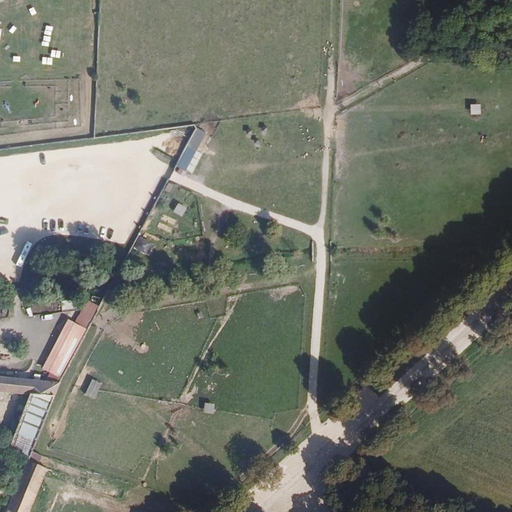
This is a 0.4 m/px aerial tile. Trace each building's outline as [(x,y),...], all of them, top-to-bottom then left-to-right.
[(198,129),(177,167),(193,175),(213,136),(198,129)] [(136,247),(146,252),(151,242),(141,237),(136,247)] [(100,308),(87,301),(82,311),(79,317),(75,324),(88,331),(92,325),(94,321),(100,308)] [(75,324),(68,321),(43,370),(63,380),(88,331),(75,324)] [(31,460),(61,384),(44,381),(16,378),(0,376),(0,392),(29,396),(8,450),(31,460)] [(86,395),(95,399),(103,383),(94,379),(86,395)] [(25,473),(9,511),(32,511),(46,480),(25,473)]
